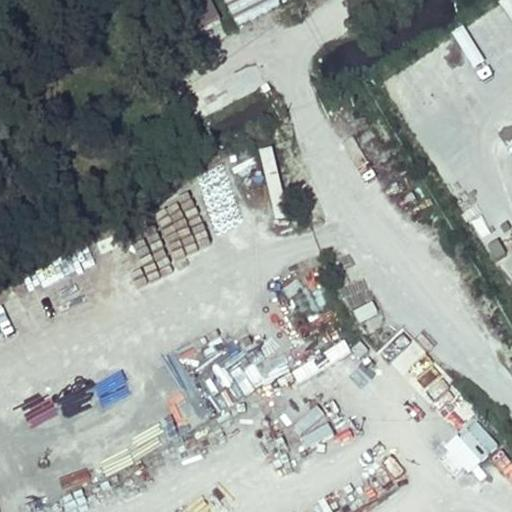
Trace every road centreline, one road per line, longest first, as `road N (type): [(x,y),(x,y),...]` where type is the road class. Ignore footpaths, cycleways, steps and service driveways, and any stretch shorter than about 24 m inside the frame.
road 1 (unknown): [(64,323),(222,266),(249,280),(379,410)]
road 2 (unknown): [(196,511),(379,410)]
